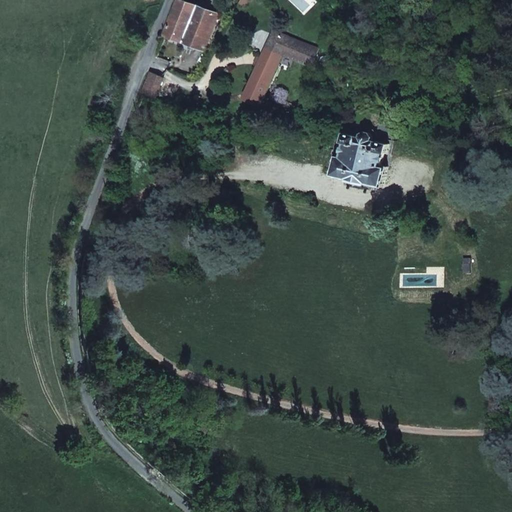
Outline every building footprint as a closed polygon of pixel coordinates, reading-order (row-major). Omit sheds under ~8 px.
[(170,39),(171,35),(206,49),(219,14),(181,0),(178,0),(166,34),(165,37),(170,39)] [(262,59),(259,66),(245,97),(262,105),(284,53),(314,66),(320,49),(275,31),(262,59)] [(146,89),(157,94),(163,76),(152,72),(146,89)] [(245,97),(244,100),(261,107),(262,105),(245,97)] [(339,155),(334,175),(384,186),(388,167),(383,166),(386,153),(389,154),(392,142),(376,138),(377,132),(377,127),(376,125),(375,123),(365,121),(362,134),(347,130),(344,142),(346,143),(344,157),(339,155)]
